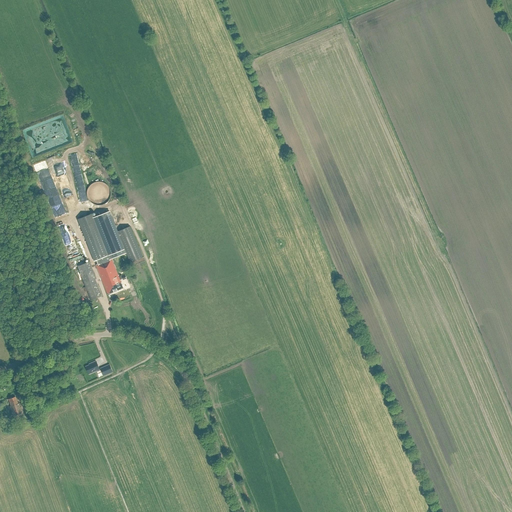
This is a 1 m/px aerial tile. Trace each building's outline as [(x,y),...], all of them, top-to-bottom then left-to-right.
[(60,167),(69,199),(77,197),(68,165),(60,167)] [(53,171),(44,174),(50,190),(53,189),(56,199),(62,197),(53,171)] [(111,196),(111,194),(111,191),(110,188),(108,186),(106,184),(103,182),(101,182),(98,182),(95,182),(92,184),(90,186),(88,188),(87,191),(87,194),(87,196),(88,199),(90,201),(92,203),(95,205),(98,205),(101,205),(103,205),(106,203),(108,201),(110,199),(111,196)] [(96,265),(108,294),(123,289),(111,259),(108,260),(107,258),(109,257),(92,214),(78,220),(95,262),(97,261),(98,264),(96,265)] [(113,219),(105,222),(110,234),(117,231),(113,219)] [(117,258),(126,254),(130,263),(143,258),(130,227),(117,232),(121,241),(111,245),(117,258)] [(82,258),(80,245),(72,247),(75,259),(82,258)] [(90,262),(78,266),(91,300),(102,296),(95,279),(96,279),(90,262)] [(99,369),(96,361),(89,364),(89,365),(85,367),(89,374),(99,369)] [(104,376),(113,371),(110,364),(101,368),(104,376)] [(17,404),(15,397),(8,399),(11,406),(9,407),(13,417),(23,414),(19,403),(17,404)] [(33,416),(29,402),(28,399),(23,401),(28,417),(33,416)]
